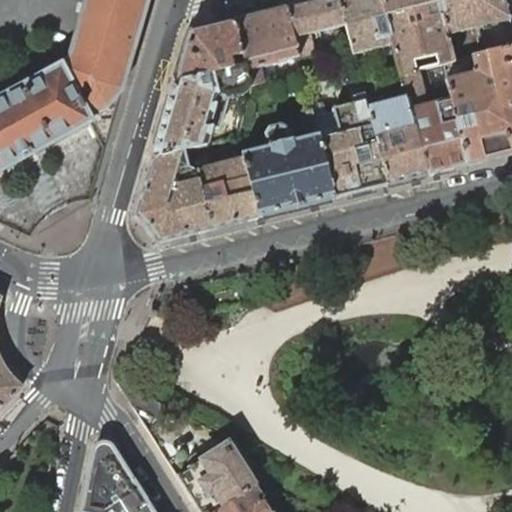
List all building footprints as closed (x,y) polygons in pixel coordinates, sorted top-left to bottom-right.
[(0,170),(29,155),(90,122),(88,118),(107,108),(122,90),(148,0),(87,0),(86,3),(71,54),(62,65),(0,98),(0,170)] [(338,0),(321,0),(285,9),(293,38),(298,58),(300,58),(315,54),(310,33),(345,25),(338,0)] [(379,0),(338,0),(345,25),(350,45),(353,56),(371,51),(391,46),(384,18),(379,0)] [(379,0),(384,18),(391,46),(393,55),(399,77),(417,72),(442,66),(454,63),(446,36),(438,4),(436,0),(379,0)] [(504,0),(436,0),(438,4),(446,36),(468,31),(477,29),(478,33),(478,34),(478,35),(478,36),(478,37),(478,38),(477,39),(477,40),(477,42),(478,43),(478,44),(478,45),(479,45),(479,46),(480,47),(482,48),(488,46),(490,53),(511,47),(511,28),(510,20),(504,0)] [(243,56),(245,65),(247,72),(251,86),(264,83),(260,68),(298,58),(293,38),(285,9),(234,21),(243,56)] [(189,32),(174,83),(234,69),(245,65),(243,56),(234,21),(189,32)] [(511,47),(490,53),(472,58),(475,74),(445,81),(451,101),(467,166),(511,154),(511,47)] [(371,51),(353,56),(355,65),(374,60),(371,51)] [(174,83),(152,158),(182,150),(207,144),(213,127),(220,129),(228,100),(243,96),(251,86),(247,72),(245,65),(234,69),(174,83)] [(417,72),(399,77),(400,83),(405,99),(408,112),(425,176),(467,166),(451,101),(427,108),(417,72)] [(0,78),(0,96),(18,86),(11,73),(0,78)] [(306,85),(303,73),(291,76),(294,88),(306,85)] [(363,94),(358,76),(350,79),(350,77),(349,76),(348,76),(347,75),(346,75),(346,76),(345,76),(344,75),(343,76),(343,77),(342,77),(342,78),(342,79),(342,80),(342,81),(342,82),(343,82),(343,83),(345,84),(346,84),(347,84),(350,97),(352,104),(334,108),(333,112),(339,136),(320,140),(334,198),(387,186),(371,128),(366,109),(365,101),(364,101),(363,94)] [(408,112),(405,99),(394,102),(366,109),(371,128),(387,186),(425,176),(408,112)] [(243,158),(258,218),(334,198),(320,140),(314,117),(312,111),(303,113),(302,115),(306,130),(307,138),(290,142),(288,135),(287,131),(281,127),(270,130),(265,136),(268,147),(242,154),(243,158)] [(156,243),(211,230),(198,178),(178,184),(176,176),(177,170),(187,167),(182,150),(152,158),(135,216),(141,221),(147,227),(152,235),(156,243)] [(198,178),(211,230),(258,218),(243,158),(196,171),(198,178)] [(0,410),(5,405),(22,387),(16,383),(11,377),(6,370),(2,364),(0,359),(0,299),(0,298),(0,410)] [(142,395),(133,409),(157,422),(165,406),(142,395)] [(93,449),(80,511),(153,511),(113,447),(109,445),(107,443),(103,443),(98,444),(95,446),(93,449)] [(215,511),(252,490),(253,489),(227,448),(208,460),(207,457),(205,458),(202,453),(197,452),(196,453),(190,458),(188,459),(187,464),(190,468),(188,469),(189,470),(187,471),(180,476),(177,478),(198,511),(215,511)] [(265,511),(252,490),(215,511),(265,511)]
